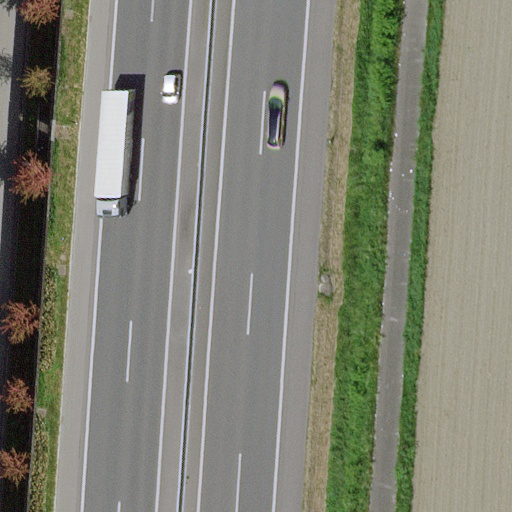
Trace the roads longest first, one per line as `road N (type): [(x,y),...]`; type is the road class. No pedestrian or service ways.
road 1 (motorway): [(154,0),(118,511)]
road 2 (track): [(379,511),(415,0)]
road 3 (motorway): [(237,511),(272,0)]
road 4 (residential): [(0,123),(8,0)]
